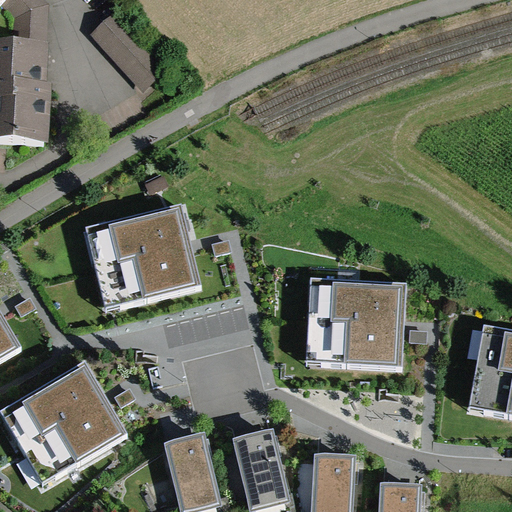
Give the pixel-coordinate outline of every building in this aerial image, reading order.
[(0,0),(0,10),(11,0),(0,0)] [(119,19),(97,39),(148,94),(170,75),(119,19)] [(50,51),(0,47),(0,146),(48,149),(52,90),(48,90),(50,51)] [(178,216),(86,238),(104,312),(196,290),(178,216)] [(404,288),(312,284),(308,366),(400,371),(404,288)] [(511,336),(484,331),(469,413),(511,420),(511,336)] [(0,333),(0,364),(13,357),(0,333)] [(121,441),(80,372),(0,419),(0,422),(39,489),(121,441)] [(288,503),(274,439),(237,447),(251,511),(288,503)] [(204,441),(169,449),(184,511),(194,511),(220,506),(204,441)] [(353,511),(355,463),(319,462),(317,511),(353,511)] [(318,465),(303,465),(302,496),(317,496),(318,465)] [(420,511),(422,493),(383,491),(381,511),(420,511)]
